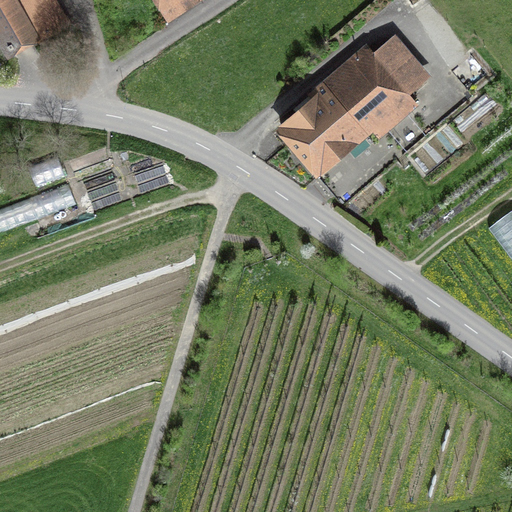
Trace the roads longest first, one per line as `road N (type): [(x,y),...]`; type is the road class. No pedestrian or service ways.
road 1 (tertiary): [(86,112),(161,128),(221,155),(511,361)]
road 2 (track): [(135,511),(238,167)]
road 3 (track): [(0,267),(178,202),(230,194)]
road 4 (residential): [(86,112),(103,82),(221,0)]
